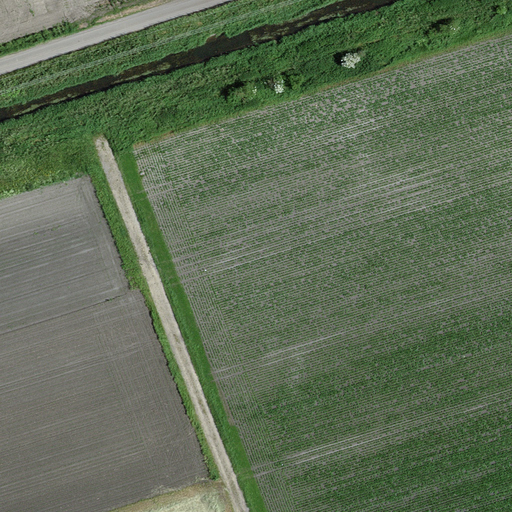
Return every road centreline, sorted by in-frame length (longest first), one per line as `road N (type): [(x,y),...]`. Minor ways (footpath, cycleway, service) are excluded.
road 1 (track): [(239,511),(94,126),(511,0)]
road 2 (unclassified): [(203,0),(0,63)]
